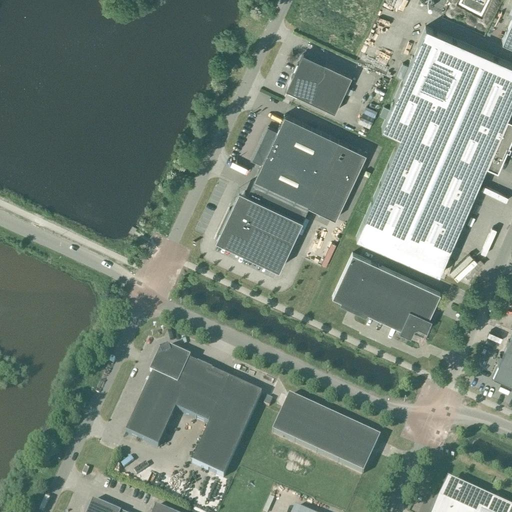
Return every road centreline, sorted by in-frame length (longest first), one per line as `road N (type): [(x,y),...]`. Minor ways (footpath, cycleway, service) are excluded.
road 1 (unclassified): [(285,0),(145,299)]
road 2 (unclassified): [(145,299),(390,411),(431,418)]
road 3 (unclassified): [(145,299),(45,511)]
road 4 (unclassified): [(431,418),(511,235)]
road 5 (unclassified): [(0,217),(114,271),(145,299)]
